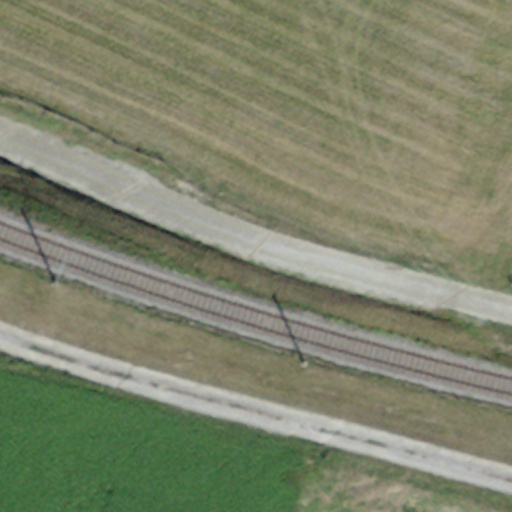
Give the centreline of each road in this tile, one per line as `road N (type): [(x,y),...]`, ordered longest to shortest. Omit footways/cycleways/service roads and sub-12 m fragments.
road 1 (track): [(0,147),(211,229),(511,312)]
road 2 (track): [(0,336),(400,455),(511,478)]
